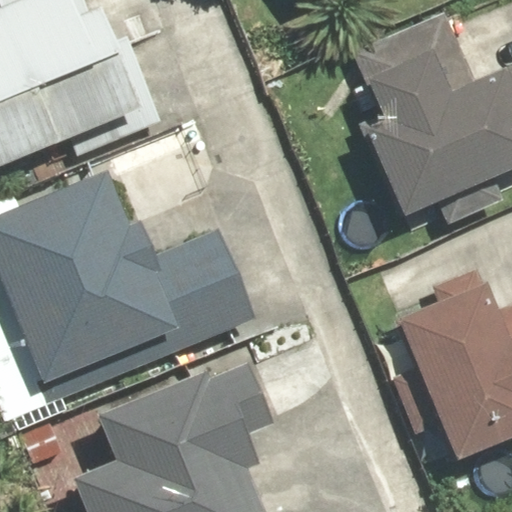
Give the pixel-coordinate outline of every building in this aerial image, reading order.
[(0,0),(0,169),(60,147),(66,163),(148,132),(96,0),(0,0)] [(277,0),(283,12),(311,0),(277,0)] [(343,137),(380,225),(511,170),(511,122),(510,119),(511,118),(511,74),(509,66),(464,84),(436,17),(341,56),(352,82),(343,86),(361,130),(343,137)] [(89,180),(0,213),(0,337),(28,409),(243,327),(207,234),(131,263),(118,230),(109,234),(89,180)] [(511,305),(485,316),(467,273),(421,292),(427,307),(375,328),(434,471),(511,439),(511,305)] [(94,469),(53,484),(63,511),(240,511),(229,480),(239,476),(227,443),(251,434),(226,366),(76,422),(94,469)]
